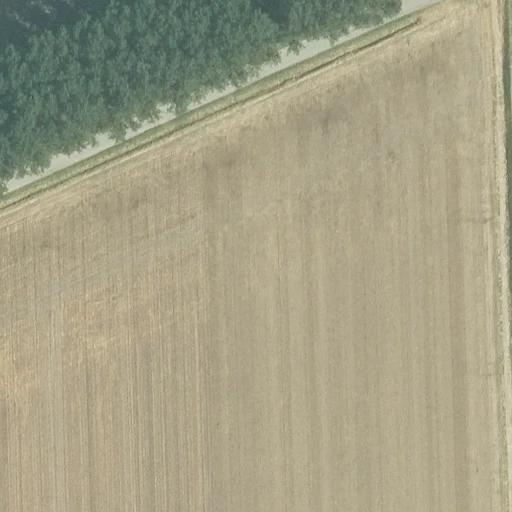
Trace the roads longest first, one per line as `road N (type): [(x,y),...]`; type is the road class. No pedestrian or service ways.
road 1 (unclassified): [(0,188),(418,0)]
road 2 (track): [(203,0),(0,91)]
